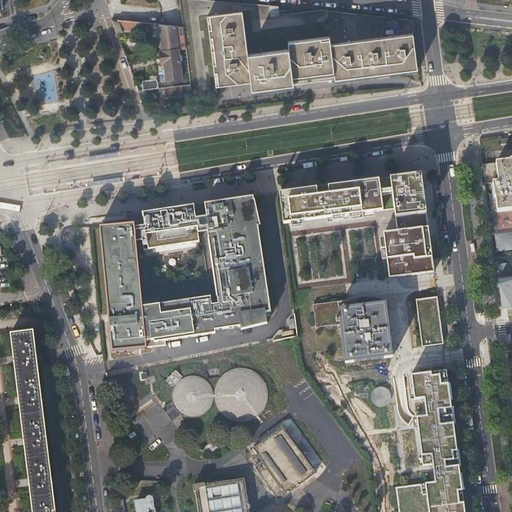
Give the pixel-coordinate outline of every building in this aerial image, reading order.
[(190,87),(191,93),(206,91),(206,87),(256,82),(256,84),(292,79),(292,84),(420,68),(414,19),(320,10),(295,16),(295,13),(283,12),(283,7),(207,0),(185,0),(182,27),(183,27),(186,48),(190,83),(190,87)] [(165,61),(168,80),(184,77),(182,60),(185,60),(184,55),(181,56),(181,49),(186,48),(183,27),(182,27),(113,19),(118,32),(152,27),(154,40),(162,39),(164,50),(160,50),(162,61),(165,61)] [(142,81),(143,84),(158,81),(157,81),(157,75),(150,76),(151,80),(142,81)] [(143,84),(143,90),(157,88),(159,88),(158,81),(143,84)] [(190,83),(164,87),(166,96),(191,93),(190,87),(190,83)] [(511,160),(483,164),(486,185),(494,183),(498,213),(511,210),(511,160)] [(279,194),(283,225),(394,209),(397,232),(383,234),(387,260),(393,259),(395,278),(433,273),(421,174),(323,187),(279,194)] [(111,352),(147,348),(147,339),(155,339),(155,341),(216,332),(216,329),(232,326),(241,324),(265,318),(264,311),(271,310),(259,225),(261,225),(255,201),(254,202),(254,197),(205,205),(207,217),(202,218),(196,219),(194,206),(153,213),(143,214),(145,226),(138,227),(135,227),(134,224),(132,224),(100,227),(111,352)] [(199,206),(194,206),(196,219),(202,218),(207,217),(205,205),(199,206)] [(143,214),(131,215),(132,217),(132,221),(132,224),(134,224),(135,227),(138,227),(145,226),(143,214)] [(511,232),(494,235),(496,252),(511,250),(511,232)] [(393,259),(387,260),(389,278),(395,278),(393,259)] [(511,267),(511,263),(495,265),(500,300),(505,299),(506,310),(511,308),(511,267)] [(436,296),(415,299),(422,346),(443,343),(436,296)] [(312,305),(315,328),(340,325),(344,363),(392,357),(385,304),(357,308),(356,299),(312,305)] [(265,318),(241,324),(241,328),(266,323),(265,318)] [(56,511),(34,331),(12,333),(34,511),(56,511)] [(267,397),(268,393),(267,391),(267,389),(267,386),(266,383),(265,381),(264,379),(261,375),(259,373),(257,372),(255,370),(253,369),(250,368),(247,368),(245,367),(242,367),(240,367),(236,367),(232,368),(230,370),(228,371),(225,372),(223,374),(221,377),(220,378),(219,379),(217,382),(216,385),(215,388),(215,392),(215,397),(216,400),(217,402),(218,405),(219,406),(220,409),(222,411),(225,414),(226,415),(228,416),(230,417),(233,418),(237,419),(239,419),(241,419),(243,419),(246,419),(249,418),(251,418),(253,416),(255,415),(258,414),(259,413),(262,410),(263,408),(265,405),(266,403),(267,401),(267,398),(267,397)] [(176,370),(166,380),(172,385),(182,375),(176,370)] [(448,383),(446,370),(411,374),(413,391),(414,398),(415,399),(424,398),(426,415),(417,416),(417,419),(418,427),(422,457),(423,464),(423,465),(433,464),(435,481),(425,483),(428,511),(464,511),(462,490),(460,473),(450,400),(448,383)] [(173,400),(163,408),(174,421),(183,414),(185,415),(188,416),(190,416),(192,416),(195,416),(198,416),(200,415),(202,414),(205,413),(206,412),(208,410),(210,408),(211,407),(212,405),(214,401),(214,399),(214,396),(214,393),(214,391),(213,388),(211,385),(210,383),(209,381),(206,379),(204,378),(202,377),(200,376),(199,375),(197,375),(195,375),(193,375),(189,375),(188,375),(184,377),(181,379),(178,381),(176,384),(175,385),(175,386),(174,389),(173,392),(173,394),(173,397),(173,400)] [(388,386),(371,389),(373,406),(391,404),(388,386)] [(279,499),(316,472),(282,426),(252,448),(262,461),(255,466),(279,499)] [(213,441),(205,446),(210,454),(219,448),(213,441)] [(224,476),(193,480),(193,486),(196,486),(199,511),(246,511),(245,504),(249,504),(248,495),(244,495),(242,479),(225,481),(224,476)] [(428,511),(425,483),(396,486),(399,511),(428,511)] [(146,500),(136,501),(137,511),(157,511),(156,507),(154,507),(153,495),(148,495),(147,496),(146,498),(146,499),(146,500)]
